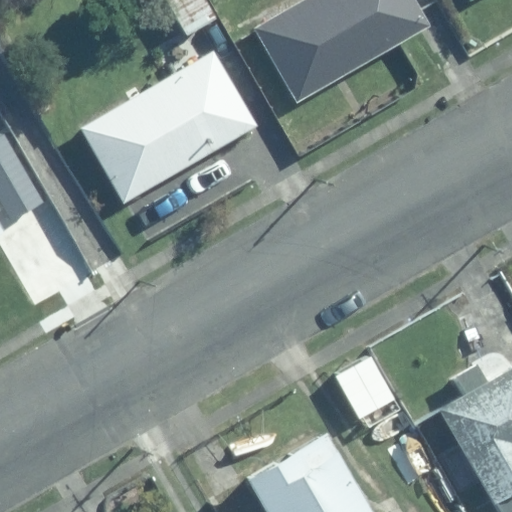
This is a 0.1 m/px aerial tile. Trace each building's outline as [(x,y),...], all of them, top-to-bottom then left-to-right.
[(168,0),(186,30),(213,14),(204,0),(168,0)] [(416,0),(293,0),(253,23),(296,99),(428,21),(416,0)] [(123,199),(255,123),(213,48),(77,121),(123,199)] [(0,105),(20,146),(48,133),(17,82),(0,89),(0,105)] [(511,358),(509,353),(479,369),(470,354),(449,364),(458,381),(432,397),(495,511),(511,501),(511,358)] [(321,419),(237,465),(262,511),(389,511),(387,506),(372,511),(321,419)]
